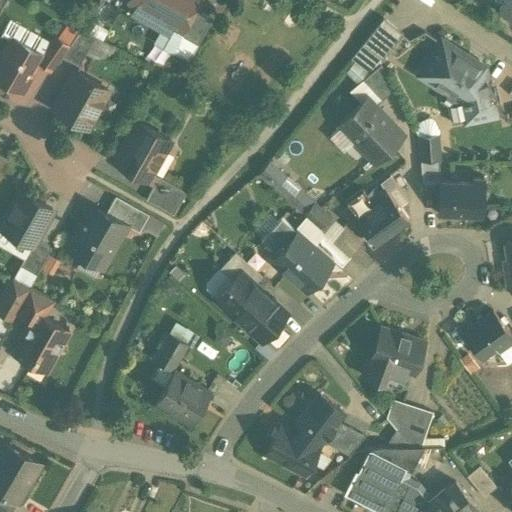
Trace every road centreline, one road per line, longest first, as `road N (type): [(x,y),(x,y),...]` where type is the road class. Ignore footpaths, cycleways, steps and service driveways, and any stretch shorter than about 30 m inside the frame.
road 1 (residential): [(206,473),(267,378),(375,283)]
road 2 (residential): [(375,283),(415,246),(462,245),(476,257),(478,277),(466,292),(436,306),(409,299)]
